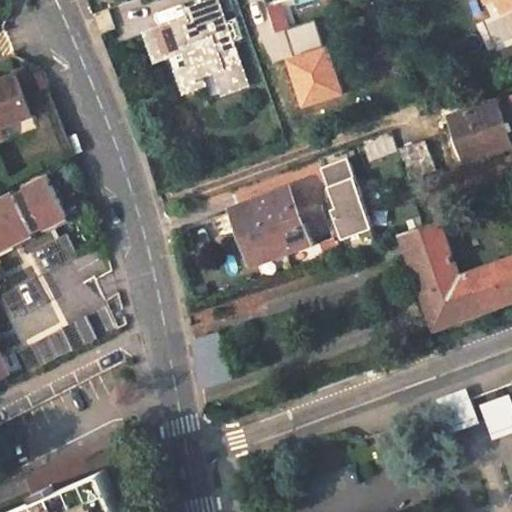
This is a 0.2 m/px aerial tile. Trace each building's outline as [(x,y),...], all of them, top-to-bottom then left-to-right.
[(185,19),(146,33),(156,60),(183,49),(189,65),(179,69),(187,88),(205,82),(201,73),(218,67),(227,89),(247,82),(217,0),(211,0),(191,8),(199,27),(190,31),(185,19)] [(511,0),(503,0),(508,10),(511,8),(511,0)] [(1,125),(34,111),(14,64),(0,69),(0,133),(4,132),(1,125)] [(49,83),(42,67),(36,70),(42,86),(49,83)] [(449,113),(465,157),(510,142),(494,97),(449,113)] [(347,158),(318,169),(345,239),(373,228),(347,158)] [(313,245),(330,241),(316,175),(293,180),(303,226),(309,224),(313,245)] [(0,379),(7,376),(0,358),(0,290),(3,289),(0,282),(0,252),(74,222),(57,181),(0,204),(0,379)] [(237,216),(253,257),(305,236),(289,196),(237,216)] [(409,252),(418,249),(425,266),(431,282),(459,273),(454,259),(437,216),(401,229),(409,252)] [(418,249),(409,252),(415,269),(425,266),(418,249)] [(498,280),(491,262),(459,273),(431,282),(441,311),(464,302),(479,296),(482,305),(506,297),(507,295),(511,292),(511,286),(508,277),(498,280)] [(468,312),(482,305),(479,296),(464,302),(468,312)] [(220,354),(218,339),(195,344),(199,361),(220,354)] [(205,389),(228,384),(220,354),(199,361),(205,389)] [(465,387),(435,399),(449,433),(480,420),(465,387)] [(492,439),(511,431),(511,397),(510,392),(480,402),(492,439)] [(121,511),(104,471),(55,492),(53,486),(35,494),(37,498),(4,511),(121,511)]
